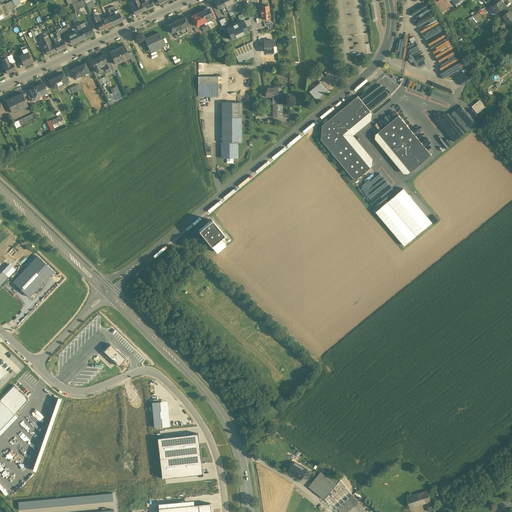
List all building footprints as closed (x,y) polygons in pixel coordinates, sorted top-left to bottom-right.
[(83,0),(82,0),(72,4),(75,13),(78,11),(79,8),(80,8),(85,6),(83,0)] [(144,3),(142,4),(144,10),(154,6),(151,0),(149,0),(148,1),(144,3)] [(222,0),(216,0),(214,1),(220,13),(227,9),(225,6),(222,0)] [(232,0),(233,2),(225,6),(227,9),(228,10),(244,3),(242,0),(232,0)] [(501,0),(500,0),(491,8),(489,10),(494,16),(496,14),(506,6),(501,0)] [(0,14),(2,13),(5,17),(10,15),(4,4),(5,4),(4,3),(0,5),(0,14)] [(10,8),(7,3),(5,4),(4,4),(10,15),(13,13),(10,8)] [(135,7),(132,8),(135,14),(144,10),(142,4),(140,5),(135,7)] [(262,6),(260,6),(262,19),(270,18),(269,15),(270,15),(269,5),(262,6)] [(434,58),(442,53),(423,16),(425,15),(428,19),(432,17),(426,5),(413,12),(414,16),(412,17),(434,58)] [(209,8),(208,7),(205,8),(205,9),(201,11),(206,21),(206,22),(207,22),(210,20),(211,20),(211,19),(214,18),(209,8)] [(511,13),(509,10),(503,16),(509,24),(511,21),(511,13)] [(201,11),(192,16),(196,26),(206,21),(201,11)] [(479,11),(473,15),(479,23),(485,19),(479,11)] [(119,13),(112,17),(111,16),(109,18),(112,25),(123,20),(119,13)] [(87,15),(80,18),(84,28),(91,24),(87,15)] [(101,19),(99,15),(95,18),(96,20),(95,20),(96,22),(100,31),(105,28),(101,20),(101,19)] [(475,26),(479,23),(473,15),(469,18),(475,26)] [(101,20),(105,28),(112,25),(109,18),(108,17),(101,20)] [(185,17),(176,21),(180,29),(186,27),(189,25),(185,17)] [(225,17),(219,20),(222,26),(227,24),(225,17)] [(243,33),(244,34),(248,32),(243,20),(227,28),(232,40),(237,38),(236,36),(243,33)] [(79,31),(68,36),(72,44),(85,37),(82,29),(79,21),(74,23),(76,28),(78,27),(79,31)] [(176,21),(167,25),(171,33),(176,31),(180,29),(176,21)] [(206,25),(202,27),(204,31),(210,29),(207,24),(207,23),(206,24),(206,25)] [(84,28),(82,29),(85,37),(95,33),(91,24),(84,28)] [(159,32),(145,39),(150,51),(165,44),(159,32)] [(58,33),(54,35),(55,38),(52,39),(54,44),(62,41),(58,33)] [(48,36),(41,40),(45,48),(52,45),(48,36)] [(62,41),(54,44),(57,50),(66,46),(64,40),(62,41)] [(273,40),(264,41),(265,52),(273,51),(274,51),(273,46),(273,40)] [(52,45),(45,48),(47,55),(57,50),(54,44),(52,45)] [(117,48),(123,60),(130,57),(131,57),(129,53),(125,44),(117,48)] [(410,51),(413,57),(422,52),(419,46),(410,51)] [(27,48),(22,50),(24,54),(19,56),(24,66),(33,62),(28,51),(28,52),(27,48)] [(123,60),(117,48),(110,51),(116,64),(123,60)] [(424,54),(415,57),(417,62),(426,59),(424,54)] [(103,55),(95,59),(98,66),(99,66),(107,62),(103,55)] [(452,56),(449,58),(458,73),(465,68),(461,62),(459,63),(456,57),(454,59),(452,56)] [(98,66),(95,59),(91,60),(95,68),(97,72),(101,70),(99,66),(98,66)] [(443,79),(454,73),(448,60),(437,66),(443,79)] [(6,67),(4,67),(7,72),(7,74),(16,69),(13,63),(6,67)] [(89,71),(86,63),(78,66),(82,75),(89,71)] [(82,75),(78,66),(71,70),(75,78),(82,75)] [(67,81),(64,73),(57,77),(60,84),(67,81)] [(461,85),(470,80),(466,73),(457,78),(461,85)] [(218,76),(198,76),(198,97),(218,97),(218,76)] [(60,84),(57,77),(50,80),(53,88),(60,84)] [(430,95),(429,101),(449,107),(452,97),(446,95),(448,89),(435,84),(434,88),(400,77),(399,81),(403,82),(401,86),(430,95)] [(319,84),(326,93),(329,90),(322,81),(319,84)] [(38,85),(42,95),(48,92),(43,83),(41,84),(40,84),(38,85)] [(78,84),(70,88),(72,93),(80,89),(78,84)] [(326,93),(319,84),(310,91),(317,100),(326,93)] [(36,86),(30,89),(32,94),(34,98),(35,98),(42,95),(38,85),(36,86)] [(277,88),(266,87),(266,97),(270,97),(277,97),(277,96),(277,88)] [(374,87),(361,98),(372,111),(390,95),(383,87),(378,92),(374,87)] [(406,88),(405,91),(425,98),(427,94),(406,88)] [(22,93),(7,100),(6,99),(12,113),(13,112),(12,112),(28,105),(22,92),(22,93)] [(107,102),(109,105),(117,101),(114,94),(111,95),(109,94),(106,96),(109,101),(107,102)] [(371,168),(343,134),(371,111),(358,96),(356,98),(355,98),(354,99),(350,102),(349,102),(349,104),(345,107),(343,107),(343,108),(339,111),(338,111),(338,113),(323,125),(321,139),(334,154),(334,156),(335,156),(338,160),(338,161),(340,161),(343,165),(343,167),(344,167),(348,171),(347,172),(349,172),(352,176),(352,178),(353,178),(355,180),(371,168)] [(472,106),(478,113),(485,107),(480,100),(472,106)] [(242,102),(222,102),(222,142),(237,142),(242,142),(242,102)] [(279,104),(273,104),(272,117),(282,117),(282,104),(279,104)] [(445,148),(480,122),(474,113),(471,115),(465,106),(449,117),(448,116),(444,118),(441,115),(436,119),(443,129),(439,132),(435,127),(431,130),(445,148)] [(343,134),(371,168),(373,166),(374,159),(354,135),(372,121),(373,114),(371,111),(343,134)] [(33,113),(18,120),(20,125),(36,118),(33,113)] [(61,115),(51,120),(54,127),(65,123),(61,115)] [(432,155),(399,115),(378,132),(411,172),(432,155)] [(411,172),(378,132),(376,134),(375,138),(404,173),(409,174),(411,172)] [(237,142),(222,142),(222,158),(227,158),(233,158),(237,158),(237,142)] [(432,222),(404,188),(376,212),(404,246),(432,222)] [(212,220),(199,230),(211,245),(220,238),(224,235),(212,220)] [(220,238),(211,245),(213,247),(217,252),(226,245),(220,238)] [(38,256),(31,263),(47,278),(54,271),(38,256)] [(29,297),(47,278),(31,263),(20,275),(14,281),(13,281),(29,297)] [(9,264),(3,271),(9,277),(16,269),(9,264)] [(3,271),(0,273),(0,285),(0,286),(9,277),(3,271)] [(11,278),(14,281),(20,275),(17,272),(11,278)] [(110,344),(103,351),(119,366),(126,358),(110,344)] [(14,385),(0,399),(15,413),(28,400),(27,397),(14,385)] [(0,399),(0,428),(15,413),(0,399)] [(152,402),(154,427),(170,426),(167,401),(152,402)] [(198,433),(158,438),(162,478),(202,473),(198,433)] [(307,469),(294,461),(287,472),(301,480),(303,477),(307,469)] [(312,472),(307,469),(303,477),(308,480),(312,472)] [(336,485),(320,472),(309,486),(325,499),(336,485)] [(353,495),(340,480),(336,485),(325,499),(328,501),(335,510),(349,498),(353,495)] [(427,490),(406,496),(409,507),(409,508),(410,507),(427,503),(431,501),(430,497),(427,490)] [(362,506),(353,495),(349,498),(359,510),(362,506)] [(349,498),(338,508),(341,511),(356,511),(359,510),(349,498)] [(211,511),(211,503),(159,508),(158,511),(211,511)]
